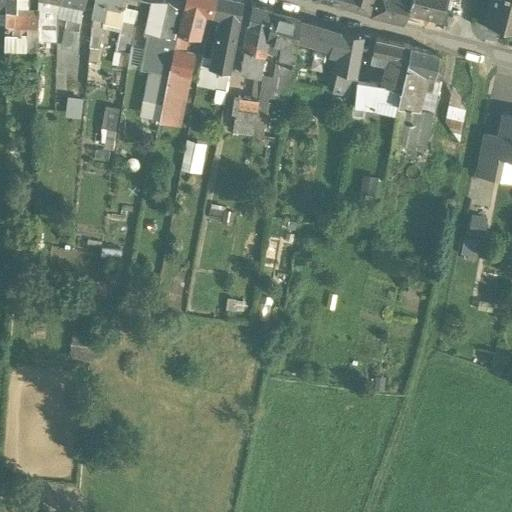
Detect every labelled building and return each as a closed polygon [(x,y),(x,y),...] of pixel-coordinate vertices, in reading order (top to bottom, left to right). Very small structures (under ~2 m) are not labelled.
[(2,0),(1,9),(4,12),(2,12),(4,47),(35,49),(36,35),(36,16),(36,9),(27,9),(27,0),(2,0)] [(183,0),(152,0),(153,0),(152,4),(151,4),(146,29),(155,31),(165,33),(176,35),(176,31),(183,0)] [(223,0),(183,0),(176,31),(186,34),(196,36),(200,19),(201,19),(203,12),(211,14),(220,15),(223,0)] [(242,1),(239,0),(223,0),(220,15),(218,28),(216,40),(234,43),(238,24),(242,2),(242,1)] [(329,0),(368,11),(371,0),(329,0)] [(373,0),(370,12),(402,20),(407,9),(409,0),(373,0)] [(409,0),(407,9),(439,17),(443,5),(447,6),(448,0),(409,0)] [(511,0),(491,0),(485,24),(511,31),(511,0)] [(73,4),(59,1),(58,20),(72,23),(73,4)] [(106,4),(93,2),(91,14),(104,17),(106,4)] [(271,10),(242,2),(238,24),(247,26),(244,45),(243,50),(263,55),(266,40),(271,12),(271,10)] [(208,27),(211,14),(203,12),(201,19),(200,19),(196,36),(205,38),(208,27)] [(299,19),(271,12),(266,40),(279,43),(276,61),(292,63),(296,38),(299,19)] [(211,14),(208,27),(218,28),(220,15),(211,14)] [(57,36),(58,20),(36,16),(36,35),(54,35),(57,36)] [(299,18),(299,19),(296,38),(315,44),(319,25),(299,18)] [(135,21),(121,19),(116,47),(131,50),(131,47),(133,33),(135,21)] [(360,35),(341,31),(319,25),(315,44),(328,48),(327,53),(338,55),(335,71),(353,75),(354,69),(360,35)] [(154,37),(152,51),(161,53),(165,33),(155,31),(154,37)] [(183,54),(186,34),(176,31),(176,35),(171,54),(168,72),(188,76),(192,56),(183,54)] [(154,37),(133,33),(131,47),(145,49),(152,51),(154,37)] [(165,33),(161,53),(171,54),(176,35),(165,33)] [(389,41),(375,38),(372,53),(386,56),(389,41)] [(234,43),(216,40),(214,39),(209,69),(228,72),(234,43)] [(408,46),(389,41),(386,56),(380,85),(399,89),(400,85),(402,77),(401,77),(408,46)] [(244,45),(234,43),(228,72),(239,71),(243,50),(244,45)] [(438,54),(409,46),(402,77),(400,85),(421,90),(424,78),(425,72),(430,73),(433,74),(438,54)] [(143,62),(145,49),(131,47),(131,50),(129,59),(143,62)] [(168,72),(171,54),(161,53),(152,51),(145,49),(143,62),(129,59),(128,67),(156,72),(147,116),(160,119),(168,72)] [(263,55),(243,50),(239,71),(260,75),(263,55)] [(225,91),(228,72),(209,69),(199,67),(196,85),(214,89),(225,91)] [(354,69),(353,75),(355,75),(354,80),(369,82),(370,72),(354,69)] [(353,75),(335,71),(331,91),(341,92),(353,94),(354,80),(355,75),(353,75)] [(186,85),(188,76),(168,72),(160,119),(179,123),(186,85)] [(432,82),(433,74),(430,73),(429,79),(424,78),(421,90),(417,109),(432,113),(438,84),(432,82)] [(289,83),(273,79),(271,89),(287,93),(289,83)] [(354,80),(353,94),(374,98),(376,83),(369,82),(354,80)] [(413,108),(417,109),(421,90),(400,85),(399,89),(396,103),(413,108)] [(225,91),(214,89),(212,103),(222,105),(225,91)] [(258,95),(235,91),(231,109),(237,110),(234,129),(252,133),(258,95)] [(353,94),(341,92),(338,114),(350,116),(351,112),(353,94)] [(374,98),(353,94),(351,112),(364,114),(366,101),(373,101),(374,98)] [(65,97),(64,131),(79,132),(80,97),(65,97)] [(413,108),(396,103),(388,163),(400,164),(402,151),(426,154),(430,123),(411,121),(413,108)] [(417,109),(413,108),(411,121),(430,123),(432,113),(417,109)] [(511,115),(503,114),(499,137),(496,154),(503,155),(511,156),(511,115)] [(499,137),(483,134),(476,174),(499,178),(503,155),(496,154),(499,137)] [(198,172),(203,146),(185,142),(180,168),(198,172)] [(467,235),(482,235),(483,217),(467,217),(467,235)] [(497,234),(483,232),(482,249),(496,251),(497,234)] [(489,256),(476,255),(475,275),(487,277),(489,256)]
